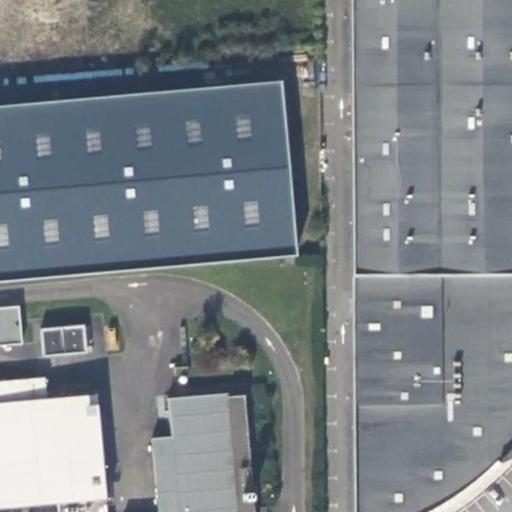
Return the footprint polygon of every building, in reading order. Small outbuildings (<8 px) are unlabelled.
[(511,0),(349,0),(352,511),(434,511),(450,503),(464,492),(481,479),(502,460),(511,447),(511,0)] [(0,284),(293,258),(278,84),(0,109),(0,284)] [(0,343),(22,342),(19,305),(0,306),(0,343)] [(85,354),(83,328),(41,332),(43,358),(85,354)] [(0,403),(48,399),(45,379),(0,382),(0,403)] [(241,511),(231,389),(169,395),(172,437),(155,438),(161,511),(107,511),(96,395),(48,399),(0,403),(0,509),(58,505),(58,511),(241,511)]
